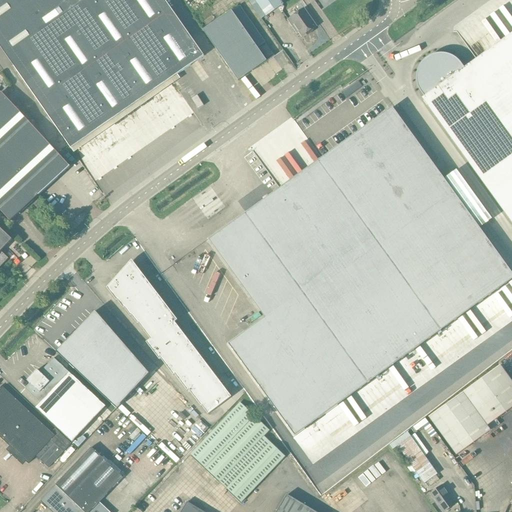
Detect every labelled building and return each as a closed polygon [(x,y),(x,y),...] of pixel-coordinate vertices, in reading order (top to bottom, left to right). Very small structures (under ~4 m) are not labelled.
[(13,0),(38,35),(8,56),(72,148),(203,56),(163,0),(13,0)] [(254,0),(266,17),(283,5),(280,0),(254,0)] [(240,6),(204,32),(239,82),(267,62),(258,48),(266,43),(240,6)] [(296,27),(303,36),(316,27),(304,10),(289,20),(294,28),(296,27)] [(511,33),(464,68),(462,65),(461,63),(459,61),(458,60),(456,58),(454,57),(452,56),(450,55),(448,55),(446,54),(444,54),(442,54),(440,54),(438,54),(436,54),(433,55),(431,56),(430,57),(428,58),(426,59),(424,60),(423,62),(422,64),(420,65),(419,67),(418,69),(418,71),(417,73),(417,75),(417,78),(417,80),(417,82),(417,84),(418,86),(418,88),(419,90),(420,92),(424,97),(422,99),(444,130),(501,208),(511,223),(511,33)] [(267,44),(261,48),(269,60),(275,56),(267,44)] [(0,94),(0,210),(11,222),(70,167),(2,92),(0,94)] [(198,96),(193,100),(199,110),(205,106),(198,96)] [(443,180),(392,110),(211,241),(267,318),(231,345),(296,435),(511,278),(511,275),(479,229),(492,220),(456,170),(443,180)] [(0,267),(8,259),(1,252),(13,240),(0,227),(0,267)] [(202,407),(209,415),(232,397),(175,323),(178,321),(132,260),(107,288),(117,302),(118,301),(124,310),(125,309),(131,317),(132,317),(138,325),(139,324),(151,340),(147,343),(160,361),(162,360),(174,376),(175,375),(188,392),(189,391),(202,407)] [(58,351),(56,352),(117,409),(150,374),(95,311),(93,313),(95,314),(79,331),(77,330),(70,338),(72,339),(59,352),(58,351)] [(30,383),(25,389),(41,403),(36,408),(72,443),(78,448),(92,434),(86,428),(106,407),(54,359),(40,373),(37,370),(28,381),(30,383)] [(429,418),(457,456),(491,431),(500,425),(496,420),(511,408),(511,381),(501,366),(429,418)] [(0,390),(0,437),(1,438),(29,464),(36,456),(49,468),(72,444),(56,429),(52,433),(3,387),(1,390),(0,390)] [(191,455),(242,503),(285,457),(264,437),(270,431),(240,403),(191,455)] [(427,480),(431,485),(438,480),(435,475),(437,474),(411,438),(399,447),(425,482),(427,480)] [(92,447),(41,501),(52,511),(96,511),(93,509),(123,478),(108,463),(109,461),(104,456),(102,458),(92,447)] [(152,449),(144,458),(159,473),(167,463),(152,449)] [(440,511),(449,511),(456,508),(443,489),(431,497),(440,511)] [(313,511),(288,497),(278,511),(202,511),(188,503),(182,511),(313,511)]
